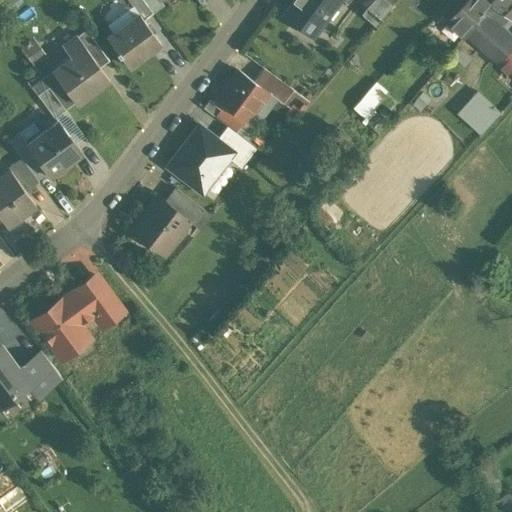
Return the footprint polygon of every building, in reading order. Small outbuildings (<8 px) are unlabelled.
[(143,0),(127,0),(138,15),(139,15),(142,19),(152,12),(143,0)] [(143,0),(152,12),(163,4),(160,0),(143,0)] [(294,3),(285,15),(313,37),(339,0),(292,0),(292,1),(294,3)] [(372,0),(365,17),(382,25),(393,0),(392,0),(372,0)] [(447,20),(463,3),(459,0),(450,0),(431,21),(446,33),(453,26),(447,20)] [(468,32),(496,1),(494,0),(465,0),(463,3),(447,20),(453,26),(465,36),(468,32)] [(511,0),(506,0),(500,6),(511,17),(511,0)] [(511,17),(500,6),(496,1),(468,32),(511,71),(511,33),(505,27),(511,20),(511,17)] [(138,15),(107,38),(117,50),(116,51),(118,54),(119,54),(128,66),(160,43),(142,19),(139,15),(138,15)] [(103,53),(85,29),(76,36),(93,59),(103,53)] [(93,59),(76,36),(62,46),(70,57),(51,71),(75,102),(89,92),(90,94),(109,80),(93,59)] [(19,47),(33,66),(47,56),(33,37),(19,47)] [(292,89),(264,68),(254,82),(268,92),(282,103),(292,89)] [(254,82),(238,70),(217,99),(219,101),(246,121),(268,92),(254,82)] [(42,78),(65,109),(75,102),(51,71),(42,78)] [(65,109),(42,78),(31,86),(49,111),(54,117),(65,109)] [(366,116),(390,89),(378,79),(354,106),(366,116)] [(471,93),(459,107),(476,120),(487,106),(471,93)] [(216,105),(209,100),(203,108),(214,116),(215,116),(220,109),(216,105)] [(246,121),(219,101),(216,105),(220,109),(215,116),(237,133),(246,121)] [(49,111),(18,132),(27,143),(58,120),(75,143),(85,136),(65,109),(54,117),(49,111)] [(27,143),(26,144),(46,172),(48,175),(81,151),(75,143),(58,120),(27,143)] [(229,159),(234,152),(217,139),(199,125),(167,167),(202,193),(229,159)] [(241,168),(255,149),(226,127),(217,139),(234,152),(229,159),(241,168)] [(46,172),(26,144),(27,143),(18,132),(8,140),(36,179),(37,179),(46,172)] [(21,158),(8,167),(9,169),(23,188),(36,179),(21,158)] [(12,174),(0,183),(0,215),(6,223),(33,203),(23,188),(9,169),(8,169),(12,174)] [(176,188),(166,202),(187,218),(186,218),(194,224),(205,210),(176,188)] [(156,195),(132,228),(142,236),(139,240),(152,250),(155,245),(165,253),(181,232),(178,229),(186,218),(187,218),(166,202),(156,195)] [(121,310),(96,276),(71,294),(87,317),(93,312),(102,324),(121,310)] [(72,297),(65,302),(63,300),(35,321),(60,355),(68,349),(69,351),(72,352),(80,347),(80,344),(78,341),(86,335),(78,324),(87,317),(71,294),(70,295),(72,297)] [(18,369),(0,345),(0,402),(26,384),(28,382),(18,369)] [(42,352),(18,369),(28,382),(26,384),(35,395),(60,377),(42,352)]
